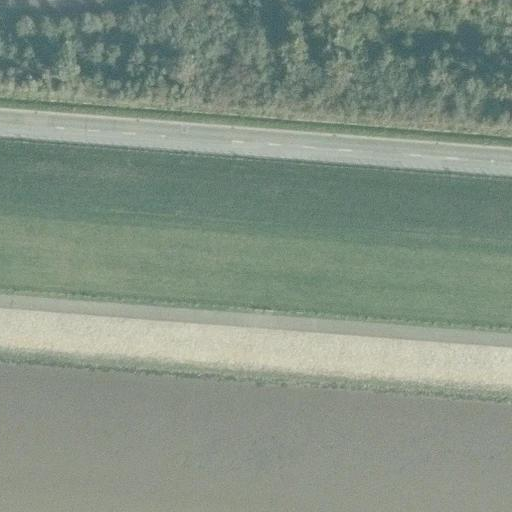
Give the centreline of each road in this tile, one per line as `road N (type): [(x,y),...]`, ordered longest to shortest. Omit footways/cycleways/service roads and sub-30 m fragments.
road 1 (tertiary): [(511,165),(0,124)]
road 2 (track): [(511,344),(0,305)]
